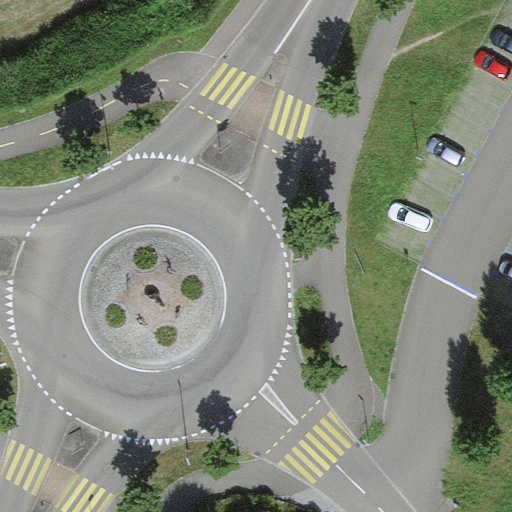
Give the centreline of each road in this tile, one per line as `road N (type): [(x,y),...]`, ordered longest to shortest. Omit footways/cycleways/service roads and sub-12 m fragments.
road 1 (secondary): [(194,202),(311,0)]
road 2 (residential): [(228,375),(322,445),(382,511)]
road 3 (secondary): [(228,375),(254,324),(251,266),(219,218),(194,202)]
road 4 (secondary): [(194,202),(141,191),(89,206),(67,223),(40,270)]
road 5 (secondary): [(91,398),(139,412),(164,410),(188,404),(228,375)]
road 6 (secondary): [(40,270),(36,319),(43,343),(91,398)]
road 7 (residential): [(91,398),(38,511)]
